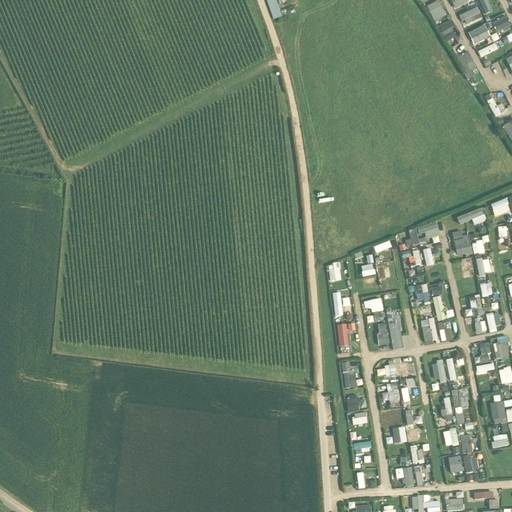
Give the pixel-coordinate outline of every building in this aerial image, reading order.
[(273,0),(271,0),(265,2),(272,22),(280,19),(273,0)] [(448,0),(454,12),(467,5),(464,0),(448,0)] [(477,0),(484,15),(492,12),(485,0),(477,0)] [(437,4),(425,9),(433,24),(446,18),(444,14),(442,15),(437,4)] [(475,10),(458,19),(460,25),(463,23),(465,27),(481,20),(475,10)] [(505,18),(491,26),(496,36),(510,28),(505,18)] [(450,23),(437,30),(445,45),(455,39),(450,31),(454,29),(450,23)] [(483,28),(467,36),(473,48),(489,39),(483,28)] [(503,46),(511,43),(511,35),(501,39),(503,46)] [(494,46),(476,55),(479,60),(497,52),(494,46)] [(467,54),(455,61),(463,74),(461,75),(466,83),(472,80),(470,75),(471,74),(471,72),(475,70),(467,54)] [(493,105),(487,108),(492,118),(501,113),(496,102),(492,104),(493,105)] [(511,131),(508,125),(501,129),(511,147),(511,131)] [(505,201),(489,207),(494,219),(508,213),(506,208),(507,207),(505,201)] [(480,211),(455,221),(458,227),(471,222),(473,228),(485,223),(480,211)] [(409,242),(404,243),(406,249),(410,248),(411,249),(418,247),(418,248),(426,247),(425,242),(439,237),(435,224),(415,230),(418,238),(423,236),(425,241),(417,242),(414,231),(407,233),(409,242)] [(497,230),(497,239),(506,239),(505,229),(497,230)] [(460,233),(451,236),(456,259),(471,255),(467,237),(462,239),(460,233)] [(475,245),(471,246),(473,256),(477,255),(477,257),(483,256),(481,243),(475,244),(475,245)] [(388,244),(372,250),(374,256),(390,249),(388,244)] [(429,251),(421,253),(425,269),(433,267),(429,251)] [(412,265),(408,265),(409,269),(420,267),(417,253),(411,254),(412,265)] [(481,260),(474,262),(478,279),(484,278),(484,275),(490,274),(487,262),(481,263),(481,260)] [(466,262),(460,263),(463,274),(473,271),(470,262),(466,263),(466,262)] [(332,268),(327,268),(329,283),(339,283),(338,271),(335,271),(334,265),(331,266),(332,268)] [(362,277),(373,276),(371,267),(361,269),(362,277)] [(382,268),(376,269),(378,282),(385,281),(382,268)] [(362,281),(364,291),(375,288),(373,279),(362,281)] [(489,284),(478,287),(481,300),(492,298),(489,284)] [(425,287),(412,289),(414,297),(421,296),(423,307),(429,306),(425,287)] [(438,290),(430,291),(431,298),(439,297),(438,290)] [(334,318),(341,317),(340,294),(332,295),(334,318)] [(439,299),(431,300),(436,323),(444,322),(439,299)] [(478,299),(468,301),(470,312),(471,312),(473,319),(483,317),(482,310),(480,311),(478,299)] [(489,300),(480,302),(481,307),(482,307),(483,313),(489,313),(488,306),(485,307),(485,306),(490,305),(489,300)] [(379,302),(362,305),(363,310),(369,309),(370,313),(371,313),(371,315),(372,315),(373,317),(377,316),(377,313),(381,312),(379,302)] [(389,311),(385,313),(392,353),(402,351),(398,324),(394,322),(392,315),(390,316),(389,311)] [(353,325),(353,314),(344,315),(344,325),(353,325)] [(492,315),(485,317),(489,336),(496,334),(494,329),(500,328),(497,315),(492,316),(492,315)] [(432,321),(419,324),(423,345),(437,342),(432,321)] [(442,324),(436,326),(437,331),(438,331),(440,344),(444,343),(445,344),(451,343),(449,331),(442,331),(444,331),(442,324)] [(483,324),(473,327),(475,336),(481,335),(481,333),(485,333),(483,324)] [(377,335),(376,337),(377,348),(387,347),(384,325),(377,326),(377,328),(376,328),(377,335)] [(345,327),(336,328),(338,350),(347,349),(345,327)] [(496,345),(491,346),(495,361),(508,358),(505,345),(508,344),(505,339),(495,341),(496,345)] [(487,344),(478,346),(480,357),(489,355),(487,344)] [(487,357),(478,358),(480,366),(488,365),(487,357)] [(451,361),(445,362),(449,384),(455,382),(451,361)] [(436,367),(431,367),(434,382),(438,381),(439,385),(445,384),(441,362),(435,363),(436,367)] [(489,380),(495,379),(492,364),(475,368),(476,375),(487,373),(489,380)] [(348,365),(340,366),(344,391),(350,390),(350,391),(354,391),(352,374),(351,374),(351,371),(349,371),(348,365)] [(399,369),(396,370),(398,379),(408,377),(406,365),(399,367),(399,369)] [(393,367),(383,368),(385,379),(394,377),(393,367)] [(458,378),(465,377),(463,367),(456,368),(458,378)] [(511,384),(509,369),(497,372),(500,387),(511,384)] [(390,391),(386,392),(389,411),(394,410),(394,408),(398,407),(397,403),(398,402),(395,386),(389,386),(390,391)] [(406,390),(400,392),(402,405),(408,404),(406,390)] [(456,392),(450,393),(453,411),(467,409),(466,399),(462,400),(461,395),(457,395),(456,392)] [(356,400),(345,401),(347,415),(358,414),(356,400)] [(444,411),(439,413),(440,419),(446,424),(452,423),(448,400),(442,401),(444,411)] [(500,426),(500,427),(506,426),(502,404),(489,406),(491,423),(493,422),(493,427),(500,426)] [(410,413),(404,413),(406,428),(412,427),(410,413)] [(391,420),(385,422),(386,427),(402,424),(400,414),(396,415),(396,414),(390,415),(391,420)] [(353,421),(350,422),(352,428),(366,426),(364,415),(352,417),(353,421)] [(403,429),(391,431),(394,446),(405,444),(403,429)] [(448,433),(442,435),(445,449),(451,447),(451,449),(457,447),(454,431),(448,432),(448,433)] [(462,432),(457,433),(461,454),(465,453),(466,455),(471,455),(468,437),(463,438),(462,432)] [(416,433),(407,434),(408,443),(417,442),(416,433)] [(493,445),(490,445),(491,451),(508,448),(507,442),(506,442),(505,436),(492,439),(493,445)] [(369,444),(351,447),(352,453),(370,450),(369,444)] [(415,450),(409,451),(412,466),(417,465),(417,463),(422,462),(421,452),(416,453),(415,450)] [(459,458),(447,460),(450,476),(463,473),(462,469),(460,469),(459,458)] [(468,458),(462,459),(464,475),(477,472),(475,460),(469,460),(468,458)] [(408,459),(398,460),(399,469),(409,467),(408,459)] [(418,469),(412,470),(415,485),(421,484),(420,482),(425,481),(424,472),(419,473),(418,469)] [(403,482),(401,482),(401,486),(404,486),(404,489),(406,489),(406,491),(411,490),(411,488),(412,488),(410,471),(402,472),(403,482)] [(366,476),(357,477),(358,490),(368,490),(366,476)] [(491,494),(472,495),(473,502),(492,500),(491,494)] [(416,506),(411,506),(411,511),(421,511),(420,499),(415,500),(416,506)] [(461,511),(461,501),(445,503),(445,511),(461,511)] [(497,502),(487,502),(488,511),(497,511),(497,502)] [(438,503),(422,505),(422,511),(426,510),(425,511),(438,511),(438,509),(439,509),(438,503)]
